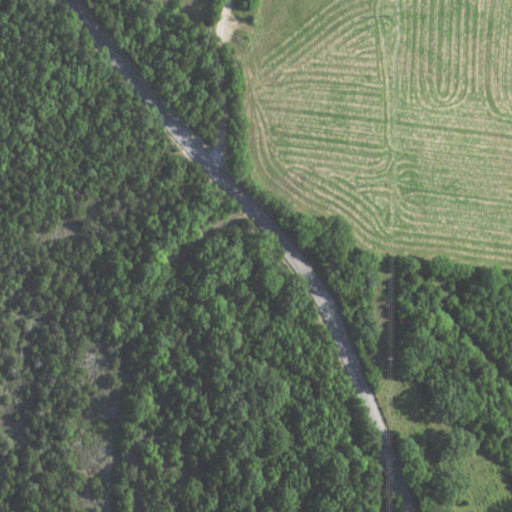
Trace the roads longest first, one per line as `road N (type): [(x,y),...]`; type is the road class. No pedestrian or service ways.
road 1 (residential): [(407,511),(317,287),(71,0)]
road 2 (residential): [(217,168),(224,147),(218,60),(230,0)]
